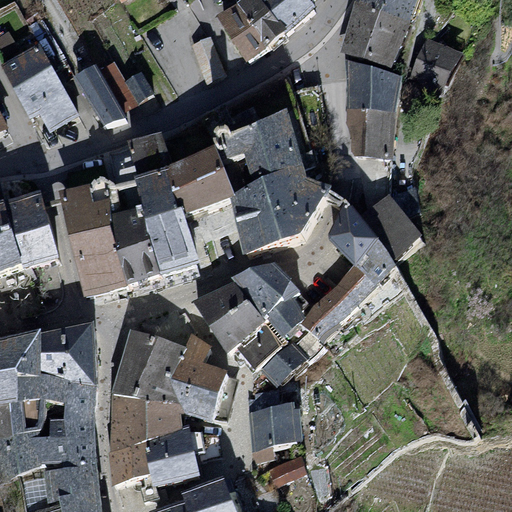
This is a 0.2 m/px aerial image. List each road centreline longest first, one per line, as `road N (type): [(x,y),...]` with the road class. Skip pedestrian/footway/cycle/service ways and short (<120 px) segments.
road 1 (residential): [(106,314),(300,256),(318,243),(345,170),(334,88),(314,28)]
road 2 (unclassified): [(314,28),(192,109),(38,160)]
road 3 (residential): [(106,314),(104,453),(113,511)]
road 4 (residential): [(80,320),(38,160)]
